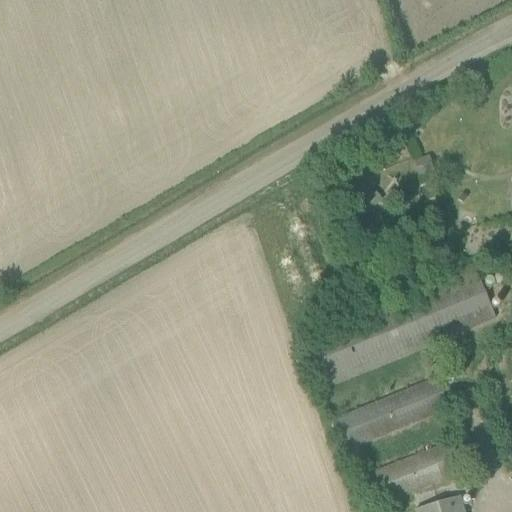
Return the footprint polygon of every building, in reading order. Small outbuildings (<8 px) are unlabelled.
[(429,159),(414,164),(418,177),(434,171),(429,159)] [(373,192),(360,204),(368,213),(381,201),(373,192)] [(495,319),(478,278),(303,349),(319,390),(495,319)] [(442,378),(423,386),(332,423),(344,452),(454,407),(442,378)] [(368,510),(460,474),(479,467),(467,437),(356,480),(368,510)] [(417,511),(464,511),(460,499),(417,511)]
